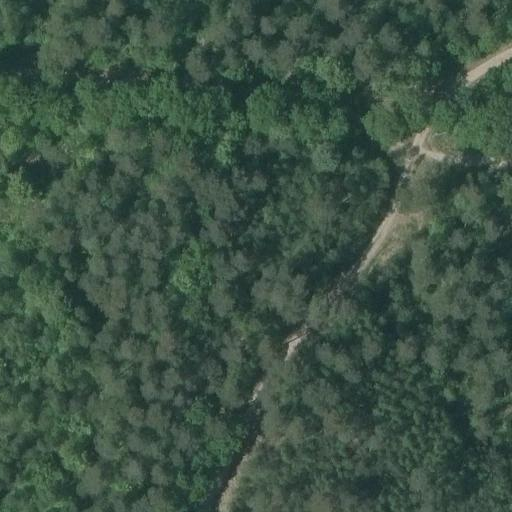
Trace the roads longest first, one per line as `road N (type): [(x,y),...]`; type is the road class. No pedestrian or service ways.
road 1 (track): [(511,53),(443,95),(425,116),(400,202),(373,250),(287,350),(207,511)]
road 2 (track): [(0,70),(328,100),(411,147),(511,164)]
